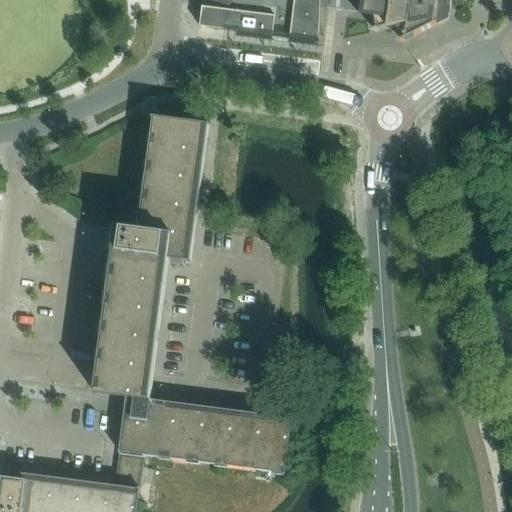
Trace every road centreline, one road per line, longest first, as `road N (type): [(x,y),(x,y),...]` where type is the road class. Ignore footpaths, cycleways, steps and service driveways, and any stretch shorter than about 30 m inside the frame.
road 1 (residential): [(390,119),(352,94),(162,69)]
road 2 (tertiary): [(384,351),(375,214),(390,119)]
road 3 (residential): [(0,326),(18,192),(6,132)]
road 4 (residential): [(6,132),(162,69)]
road 5 (tertiary): [(411,511),(384,351)]
road 6 (tertiary): [(384,351),(377,511)]
road 7 (tertiary): [(390,119),(461,66),(511,54)]
